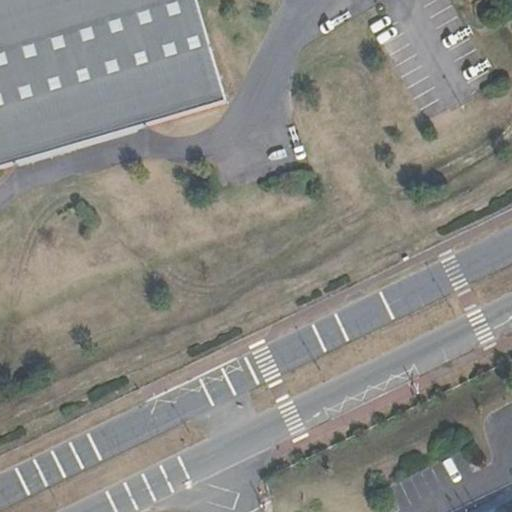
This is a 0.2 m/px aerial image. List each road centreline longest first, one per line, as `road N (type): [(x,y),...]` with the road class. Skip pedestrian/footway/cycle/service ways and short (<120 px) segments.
road 1 (tertiary): [(511,243),(0,492)]
road 2 (tertiary): [(95,511),(511,305)]
